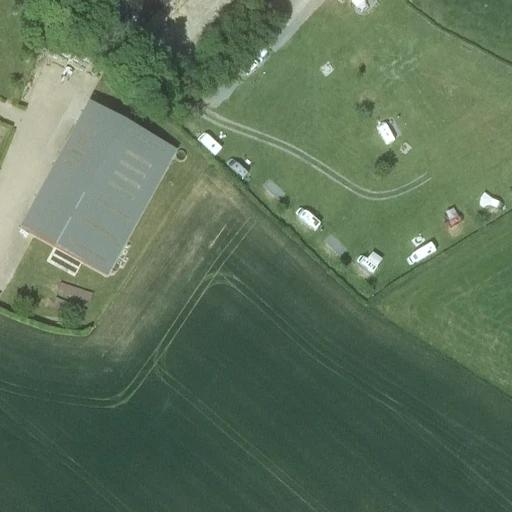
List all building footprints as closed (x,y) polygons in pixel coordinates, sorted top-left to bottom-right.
[(355,0),(362,13),(375,6),(371,0),(355,0)] [(254,56),(242,69),(258,82),(269,69),(254,56)] [(175,151),(88,104),(19,229),(106,277),(175,151)] [(278,180),(264,194),(275,205),(289,192),(278,180)] [(306,202),(293,215),(306,229),(320,216),(306,202)] [(366,258),(363,278),(380,281),(384,261),(366,258)]
